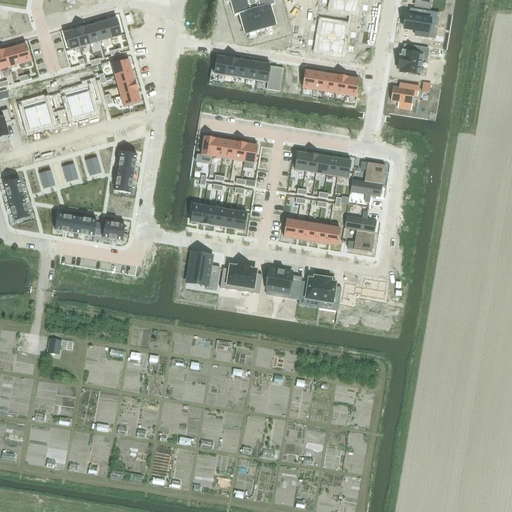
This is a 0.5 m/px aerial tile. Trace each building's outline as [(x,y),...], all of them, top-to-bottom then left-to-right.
[(229,0),(235,17),(239,15),(245,36),(277,28),(271,7),(275,5),(273,0),(229,0)] [(333,0),(332,10),(344,12),(346,0),(333,0)] [(346,0),(344,12),(357,14),(359,0),(346,0)] [(407,0),(419,2),(418,8),(428,9),(429,0),(407,0)] [(406,15),(404,30),(416,31),(415,36),(427,38),(435,39),(439,13),(421,10),(420,18),(408,16),(406,15)] [(117,19),(106,22),(111,40),(122,36),(117,19)] [(106,22),(96,25),(101,42),(111,40),(106,22)] [(322,22),(320,37),(333,39),(335,24),(322,22)] [(335,24),(333,39),(345,41),(348,26),(335,24)] [(96,25),(85,28),(90,45),(101,42),(96,25)] [(85,28),(75,31),(80,48),(90,45),(85,28)] [(75,31),(64,34),(69,51),(80,48),(75,31)] [(320,37),(317,52),(330,54),(333,39),(320,37)] [(333,39),(330,54),(343,56),(345,41),(333,39)] [(26,45),(15,48),(20,65),(31,62),(26,45)] [(419,76),(422,61),(427,61),(428,49),(408,46),(407,53),(402,52),(402,57),(400,57),(398,70),(399,70),(399,73),(419,76)] [(15,48),(5,51),(10,68),(20,65),(15,48)] [(5,51),(0,52),(0,71),(10,68),(5,51)] [(216,57),(214,74),(225,76),(228,59),(227,58),(227,59),(216,57)] [(228,59),(225,76),(235,78),(238,61),(238,60),(228,59)] [(129,61),(112,65),(115,76),(132,71),(129,61)] [(238,61),(235,78),(246,80),(249,62),(238,61)] [(249,62),(246,80),(257,81),(260,64),(249,62)] [(260,64),(257,81),(268,83),(270,67),(270,66),(260,64)] [(268,83),(266,90),(280,92),(283,69),(270,67),(268,83)] [(132,71),(115,76),(117,87),(135,82),(135,81),(134,81),(132,71)] [(305,71),(302,89),(313,91),(315,73),(305,71)] [(315,73),(313,91),(323,92),(326,75),(315,73)] [(326,75),(323,92),(334,94),(337,76),(326,75)] [(337,76),(334,94),(345,96),(348,78),(337,76)] [(348,78),(345,96),(356,98),(359,80),(348,78)] [(135,82),(117,87),(120,97),(138,92),(135,82)] [(392,90),(391,101),(399,102),(398,105),(407,106),(407,104),(412,104),(414,96),(418,96),(419,86),(399,83),(398,90),(392,90)] [(423,83),(421,92),(429,93),(431,85),(423,83)] [(88,93),(78,96),(83,116),(95,113),(92,103),(98,101),(94,89),(88,91),(88,93)] [(138,92),(120,97),(123,108),(141,103),(138,92)] [(66,97),(59,98),(63,111),(69,109),(72,120),(83,116),(78,96),(67,99),(66,97)] [(46,105),(35,108),(41,128),(52,125),(49,115),(55,113),(52,101),(45,103),(46,105)] [(24,109),(17,111),(20,123),(26,121),(29,132),(41,128),(35,108),(24,111),(24,109)] [(3,117),(0,118),(0,139),(9,137),(6,127),(12,125),(8,109),(1,111),(3,117)] [(204,138),(201,156),(212,158),(215,139),(204,138)] [(215,139),(212,158),(212,157),(223,159),(226,141),(215,140),(215,139)] [(226,141),(223,159),(233,161),(236,143),(226,141)] [(236,143),(233,161),(244,162),(247,145),(236,143)] [(247,145),(244,162),(255,164),(258,147),(247,145)] [(121,153),(119,163),(127,164),(129,154),(121,153)] [(297,153),(294,172),(305,174),(308,155),(297,153)] [(129,154),(127,164),(135,165),(137,155),(129,154)] [(308,155),(305,174),(316,176),(319,156),(308,155)] [(319,156),(316,176),(326,177),(329,158),(319,156)] [(329,158),(326,177),(337,179),(340,160),(329,158)] [(340,160),(337,179),(348,181),(351,162),(340,160)] [(119,163),(118,172),(126,174),(127,164),(119,163)] [(362,163),(361,170),(367,171),(365,183),(383,186),(386,166),(362,163)] [(127,164),(126,174),(134,175),(135,165),(127,164)] [(118,172),(116,182),(124,183),(126,174),(118,172)] [(126,174),(124,183),(132,185),(134,175),(126,174)] [(19,180),(11,182),(14,192),(22,189),(19,180)] [(353,181),(351,193),(367,196),(366,203),(370,203),(371,196),(381,198),(383,186),(365,183),(353,181)] [(11,182),(4,184),(6,194),(14,192),(11,182)] [(116,182),(114,192),(123,193),(124,183),(116,182)] [(124,183),(123,193),(131,195),(132,185),(124,183)] [(22,189),(14,192),(17,201),(25,199),(22,189)] [(14,192),(6,194),(9,203),(17,201),(14,192)] [(25,199),(17,201),(19,210),(27,208),(25,199)] [(17,201),(9,203),(12,213),(19,210),(17,201)] [(193,205),(190,223),(201,225),(204,207),(193,205)] [(204,207),(201,225),(212,227),(215,209),(204,207)] [(27,208),(19,210),(22,220),(30,218),(27,208)] [(215,209),(212,227),(212,226),(222,228),(225,211),(215,209)] [(19,210),(12,213),(14,222),(22,220),(19,210)] [(225,211),(222,228),(233,230),(236,212),(225,211)] [(236,212),(233,230),(244,232),(247,214),(236,212)] [(347,217),(345,229),(357,231),(375,234),(377,222),(367,220),(369,213),(364,213),(363,219),(347,217)] [(57,215),(56,223),(66,225),(67,217),(57,215)] [(67,217),(66,225),(76,226),(77,218),(67,217)] [(77,218),(76,226),(85,228),(87,220),(77,218)] [(87,220),(85,228),(95,229),(97,221),(87,220)] [(286,220),(283,238),(294,240),(297,222),(286,220)] [(297,222),(294,240),(305,242),(308,224),(297,222)] [(56,223),(55,231),(65,233),(66,225),(56,223)] [(105,223),(104,231),(114,232),(115,224),(105,223)] [(115,224),(114,232),(124,234),(125,226),(115,224)] [(308,224),(305,242),(316,243),(319,226),(308,224)] [(66,225),(65,233),(74,234),(76,226),(66,225)] [(76,226),(74,234),(84,236),(85,228),(76,226)] [(319,226),(316,243),(326,245),(329,227),(319,226)] [(329,227),(326,245),(337,247),(340,229),(329,227)] [(85,228),(84,236),(94,237),(95,229),(85,228)] [(104,231),(102,239),(112,240),(114,232),(104,231)] [(349,242),(348,249),(372,253),(375,234),(357,231),(355,243),(349,242)] [(114,232),(112,240),(122,242),(124,234),(114,232)] [(196,256),(192,279),(207,282),(206,288),(206,290),(216,292),(220,268),(212,267),(210,266),(211,258),(196,256)] [(223,270),(220,289),(239,292),(243,267),(237,266),(237,268),(230,267),(229,271),(223,270)] [(243,267),(239,292),(253,294),(253,293),(259,295),(262,276),(256,275),(256,271),(249,270),(250,268),(243,267)] [(269,269),(266,289),(267,289),(266,295),(299,301),(302,278),(302,277),(301,283),(291,281),(292,276),(292,273),(284,272),(284,271),(277,270),(277,271),(269,269)] [(302,282),(299,299),(319,302),(323,278),(314,277),(314,280),(308,279),(308,283),(302,282)] [(323,278),(319,302),(338,305),(341,288),(335,287),(336,283),(331,282),(331,280),(323,278)] [(344,285),(342,300),(347,301),(348,295),(355,296),(355,294),(361,295),(360,297),(384,301),(387,283),(363,279),(362,290),(356,289),(356,287),(344,285)] [(49,340),(46,354),(58,356),(60,342),(49,340)] [(187,362),(187,353),(177,353),(177,362),(187,362)] [(203,364),(205,357),(196,355),(194,362),(203,364)] [(64,411),(63,419),(73,421),(75,413),(64,411)] [(141,431),(151,432),(152,425),(142,424),(141,431)] [(366,465),(371,430),(353,428),(348,463),(366,465)] [(184,431),(184,439),(196,439),(197,431),(184,431)] [(206,435),(204,440),(216,444),(218,438),(206,435)] [(304,456),(307,440),(292,437),(290,448),(296,449),(295,455),(304,456)] [(162,441),(161,452),(173,452),(174,442),(162,441)] [(135,467),(134,475),(146,475),(146,467),(135,467)] [(320,468),(307,468),(307,484),(320,484),(320,468)] [(363,480),(363,472),(347,471),(347,479),(363,480)]
